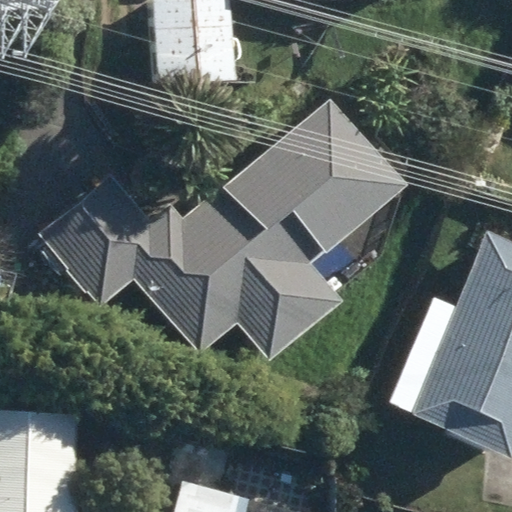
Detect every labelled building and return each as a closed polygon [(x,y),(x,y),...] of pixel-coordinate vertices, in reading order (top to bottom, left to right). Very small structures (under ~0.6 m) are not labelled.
[(154,0),(160,86),(233,82),(228,0),(154,0)] [(239,320),(268,358),(339,303),(306,261),(401,187),(334,100),(181,220),(171,208),(147,227),(111,180),(43,234),(99,304),(135,277),(195,353),(239,320)] [(415,413),(511,452),(511,244),(490,236),(415,413)] [(0,511),(75,511),(79,415),(0,411),(0,511)] [(215,511),(220,494),(172,480),(162,511),(215,511)]
